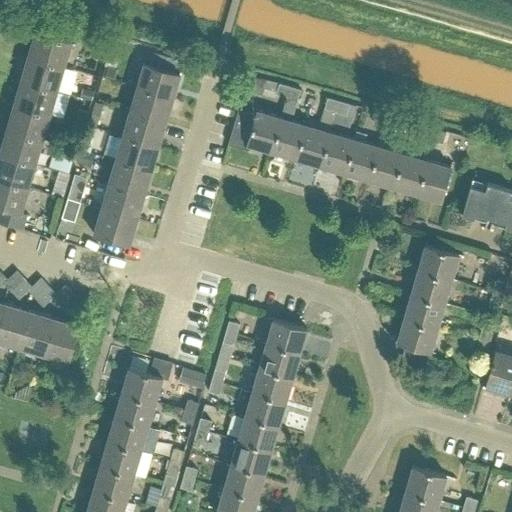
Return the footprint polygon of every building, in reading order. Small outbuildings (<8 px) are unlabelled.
[(52,19),(40,16),(38,24),(50,27),(52,19)] [(34,29),(27,54),(63,64),(71,39),(34,29)] [(27,54),(20,78),(56,88),(63,64),(27,54)] [(143,61),(135,86),(172,96),(179,71),(143,61)] [(246,89),(261,94),(266,79),(250,75),(246,89)] [(20,78),(13,102),(49,112),(56,88),(20,78)] [(275,92),(286,96),(289,85),(278,82),(275,92)] [(368,104),(372,91),(350,84),(346,97),(368,104)] [(286,96),(287,96),(296,99),(299,88),(289,85),(286,96)] [(135,86),(128,110),(165,120),(172,96),(135,86)] [(79,96),(91,98),(93,90),(81,88),(79,96)] [(323,107),(335,110),(338,99),(327,96),(323,107)] [(349,102),(338,99),(335,110),(345,113),(349,102)] [(394,111),(414,117),(418,105),(398,99),(394,111)] [(13,102),(6,126),(42,137),(49,112),(13,102)] [(245,147),(246,142),(271,149),(281,115),(256,108),(255,112),(238,107),(228,142),(245,147)] [(76,108),(73,117),(84,120),(87,111),(76,108)] [(128,110),(121,134),(158,145),(165,120),(128,110)] [(372,121),(383,124),(386,114),(375,110),(372,121)] [(396,117),(386,114),(383,124),(393,127),(396,117)] [(271,149),(295,156),(305,122),(281,115),(271,149)] [(84,120),(73,117),(70,126),(81,129),(84,120)] [(295,156),(319,163),(329,129),(305,122),(295,156)] [(420,135),(432,138),(435,128),(424,124),(420,135)] [(6,126),(0,145),(0,150),(35,161),(42,137),(6,126)] [(445,131),(435,128),(432,138),(442,141),(445,131)] [(319,163),(344,170),(354,136),(329,129),(319,163)] [(121,134),(114,158),(151,169),(158,145),(121,134)] [(344,170),(368,177),(378,143),(354,136),(344,170)] [(368,177),(392,184),(402,150),(378,143),(368,177)] [(98,145),(95,158),(110,161),(113,148),(98,145)] [(69,172),(74,153),(63,149),(61,157),(51,154),(48,165),(69,172)] [(0,150),(0,176),(28,185),(35,161),(0,150)] [(392,184),(416,192),(426,157),(402,150),(392,184)] [(451,165),(426,157),(416,192),(441,199),(451,165)] [(114,158),(107,183),(143,193),(151,169),(114,158)] [(26,211),(21,210),(28,185),(0,176),(0,219),(22,226),(26,211)] [(461,213),(490,221),(501,185),(472,176),(461,213)] [(107,183),(101,202),(100,206),(136,217),(143,193),(107,183)] [(490,221),(511,227),(511,188),(501,185),(490,221)] [(129,241),(136,217),(100,206),(93,231),(129,241)] [(425,241),(418,266),(451,276),(459,251),(425,241)] [(418,266),(411,291),(444,300),(451,276),(418,266)] [(16,268),(3,280),(9,287),(23,274),(16,268)] [(47,282),(40,275),(27,287),(33,294),(47,282)] [(495,279),(492,288),(503,291),(506,282),(495,279)] [(71,289),(65,282),(51,294),(58,301),(71,289)] [(492,288),(488,300),(499,303),(503,291),(492,288)] [(95,296),(89,289),(76,303),(83,309),(95,296)] [(411,291),(404,315),(437,325),(444,300),(411,291)] [(0,317),(0,338),(18,344),(29,308),(5,301),(0,317)] [(18,344),(42,351),(53,315),(29,308),(18,344)] [(78,322),(53,315),(42,351),(67,359),(78,322)] [(396,340),(430,350),(437,325),(404,315),(396,340)] [(266,339),(266,341),(287,347),(299,351),(307,326),(273,316),(266,339)] [(228,319),(225,329),(236,332),(239,322),(228,319)] [(481,327),(478,336),(489,339),(491,330),(481,327)] [(225,329),(222,341),(233,344),(236,332),(225,329)] [(478,336),(474,348),(485,352),(489,339),(478,336)] [(233,344),(222,341),(218,353),(229,356),(233,344)] [(266,341),(259,365),(287,373),(292,375),(299,351),(287,347),(266,341)] [(485,384),(510,391),(511,383),(511,352),(495,348),(485,384)] [(229,356),(218,353),(213,370),(224,373),(229,356)] [(128,364),(121,389),(155,399),(163,374),(128,364)] [(202,387),(206,372),(183,364),(178,379),(202,387)] [(259,365),(251,391),(285,401),(287,392),(292,375),(287,373),(259,365)] [(213,370),(210,379),(222,382),(224,373),(213,370)] [(219,392),(222,382),(210,379),(207,389),(219,392)] [(121,389),(114,413),(148,423),(155,399),(121,389)] [(251,391),(244,414),(278,424),(285,401),(251,391)] [(188,397),(185,407),(196,411),(199,400),(188,397)] [(185,407),(182,418),(192,421),(196,411),(185,407)] [(114,413),(107,437),(141,447),(148,423),(114,413)] [(244,414),(237,438),(271,448),(278,424),(244,414)] [(200,416),(197,426),(208,429),(211,419),(200,416)] [(197,426),(193,437),(204,441),(208,429),(197,426)] [(107,437),(100,461),(134,471),(141,447),(107,437)] [(237,438),(230,462),(264,472),(271,448),(237,438)] [(174,445),(171,456),(181,459),(185,448),(174,445)] [(171,456),(167,466),(178,470),(181,459),(171,456)] [(100,461),(93,486),(127,496),(134,471),(100,461)] [(230,462),(223,486),(257,496),(264,472),(230,462)] [(412,463),(405,488),(438,498),(446,473),(412,463)] [(185,464),(182,474),(194,478),(197,467),(185,464)] [(190,489),(194,478),(182,474),(179,486),(190,489)] [(488,511),(490,511),(498,487),(486,484),(478,509),(488,511)] [(93,486),(86,510),(92,511),(122,511),(127,496),(93,486)] [(219,511),(251,511),(257,496),(223,486),(216,511),(219,511)] [(405,488),(397,511),(434,511),(438,498),(405,488)] [(160,494),(156,504),(167,507),(170,497),(160,494)] [(465,495),(462,505),(473,508),(476,498),(465,495)]
